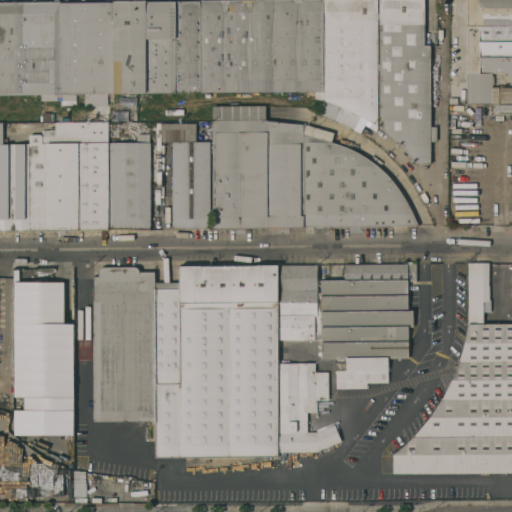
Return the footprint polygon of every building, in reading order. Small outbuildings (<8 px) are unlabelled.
[(67,3),(113,3),(113,0),(146,0),(146,1),(175,1),(175,91),(175,92),(134,92),(134,93),(118,93),(118,92),(113,92),(113,93),(90,93),(90,92),(67,92),(67,3)] [(199,0),(199,91),(175,91),(175,1),(199,1),(199,0)] [(199,0),(322,0),(322,91),(199,91),(199,0)] [(322,0),(377,0),(377,126),(369,121),(359,115),(347,109),(335,104),(322,100),(322,91),(322,0)] [(378,0),(423,0),(424,44),(430,44),(429,163),(416,162),(378,124),(378,0)] [(467,81),(467,0),(511,0),(511,72),(491,73),(491,86),(498,86),(498,87),(511,86),(511,104),(491,104),(491,103),(467,103),(467,81)] [(57,94),(0,94),(0,3),(67,3),(67,92),(57,92),(57,94)] [(457,103),(457,81),(467,81),(467,103),(457,103)] [(511,104),(511,114),(491,114),(491,104),(511,104)] [(212,105),(265,105),(265,120),(212,121),(212,105)] [(265,120),(265,121),(302,125),(302,133),(303,134),(303,226),(212,228),(212,121),(265,120)] [(2,139),(0,141),(0,143),(12,143),(12,229),(0,229),(0,122),(2,122),(2,139)] [(195,122),(195,141),(209,141),(209,227),(171,227),(171,140),(160,140),(160,122),(195,122)] [(29,143),(29,134),(41,134),(41,129),(54,129),(54,123),(106,123),(106,141),(107,141),(108,229),(12,229),(12,143),(29,143)] [(332,141),(347,147),(359,152),(371,160),(382,171),(393,183),(404,199),(412,214),(416,224),(303,226),(303,134),(332,141)] [(107,141),(149,141),(149,229),(108,229),(107,141)] [(392,454),(403,445),(412,436),(428,417),(440,399),(450,381),(458,362),(463,344),(467,323),(467,264),(488,263),(489,300),(482,301),(483,323),(511,323),(511,471),(392,473),(392,454)] [(279,266),(316,266),(316,292),(320,292),(320,279),(344,279),(344,265),(415,265),(415,280),(407,280),(407,309),(412,309),(412,326),(408,326),(408,357),(388,357),(388,382),(366,382),(366,388),(335,388),(335,362),(344,362),(344,358),(320,358),(320,339),(279,339),(279,266)] [(154,420),(92,420),(92,276),(97,276),(97,270),(98,268),(99,267),(137,267),(138,268),(138,270),(139,271),(154,271),(154,282),(154,420)] [(154,456),(154,420),(154,282),(178,282),(178,267),(275,267),(275,362),(277,362),(277,451),(277,456),(154,456)] [(314,362),(314,371),(327,371),(327,399),(316,399),(316,411),(306,411),(307,431),(316,431),(334,424),(340,440),(316,451),(277,451),(277,362),(314,362)] [(85,496),(85,471),(71,472),(72,497),(85,496)]
